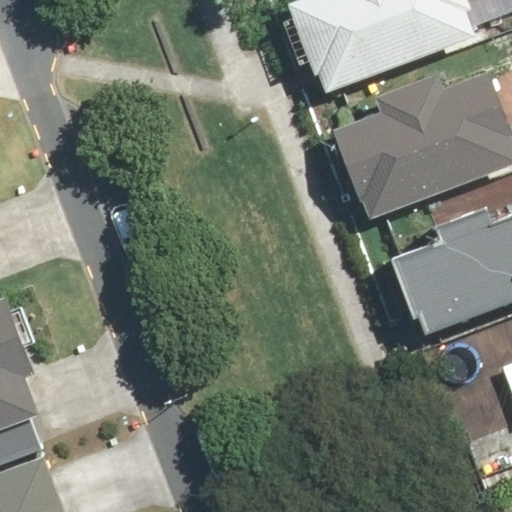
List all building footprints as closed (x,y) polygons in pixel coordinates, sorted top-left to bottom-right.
[(305,0),(304,1),(337,93),(498,34),(485,0),(305,0)] [(349,132),(382,221),(511,173),(511,84),(507,71),(460,88),(455,75),(393,97),(399,114),(349,132)] [(400,262),(431,341),(511,309),(511,222),(508,213),(458,233),(460,238),(400,262)] [(23,302),(0,309),(0,467),(48,451),(37,417),(54,411),(43,380),(48,378),(23,302)] [(73,511),(53,458),(0,476),(0,511),(73,511)]
